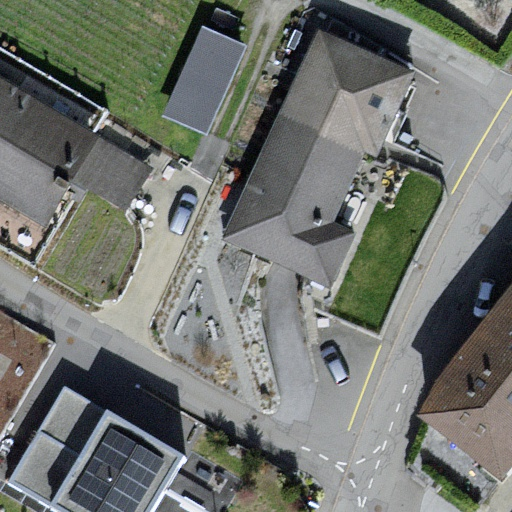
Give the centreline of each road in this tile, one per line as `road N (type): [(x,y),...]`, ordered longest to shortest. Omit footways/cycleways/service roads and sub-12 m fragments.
road 1 (residential): [(368,487),(268,438),(0,277)]
road 2 (residential): [(368,487),(455,273),(511,165)]
road 3 (unknown): [(284,0),(511,165)]
